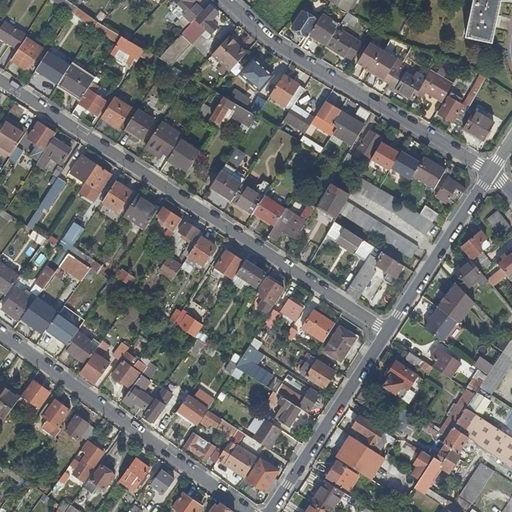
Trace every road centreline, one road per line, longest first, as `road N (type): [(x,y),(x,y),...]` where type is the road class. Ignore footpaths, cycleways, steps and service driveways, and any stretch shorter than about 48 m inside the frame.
road 1 (residential): [(387,330),(0,82)]
road 2 (residential): [(491,170),(321,75),(224,0)]
road 3 (residential): [(0,331),(248,511)]
road 4 (residential): [(387,330),(268,511)]
road 5 (residential): [(491,170),(387,330)]
